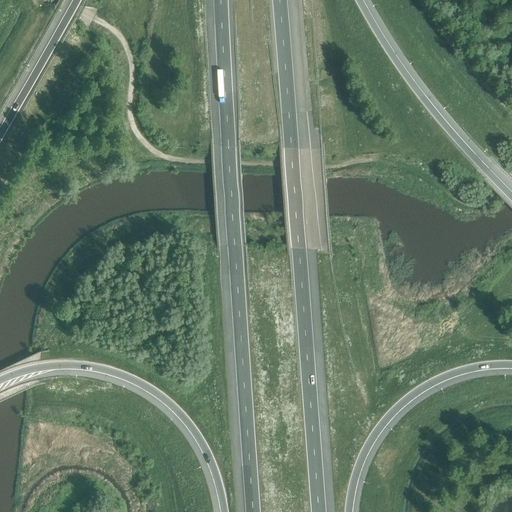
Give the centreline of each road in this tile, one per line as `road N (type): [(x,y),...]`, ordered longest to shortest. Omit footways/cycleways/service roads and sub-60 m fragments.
road 1 (motorway): [(318,511),(279,0)]
road 2 (motorway): [(221,0),(253,511)]
road 3 (motorway): [(0,382),(59,366),(135,382),(190,427),(213,465),(225,511)]
road 4 (motorway): [(511,198),(407,79),(357,0)]
road 5 (motorway): [(348,511),(370,441),(413,393),(471,369),(511,367)]
road 6 (motorway): [(76,0),(0,133)]
